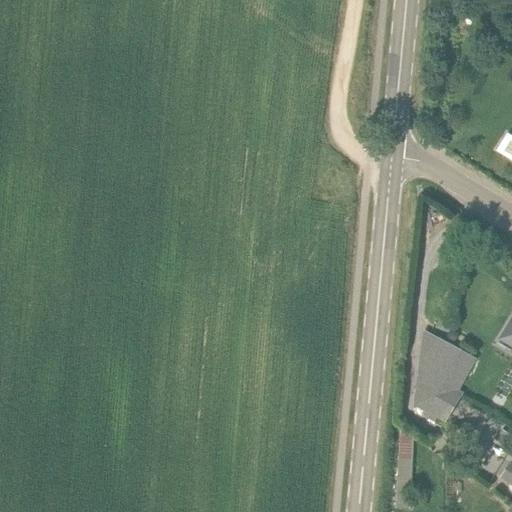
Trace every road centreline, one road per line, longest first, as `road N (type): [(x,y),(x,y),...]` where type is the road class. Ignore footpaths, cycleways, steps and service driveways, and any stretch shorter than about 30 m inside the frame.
road 1 (secondary): [(357,511),(391,159)]
road 2 (track): [(352,0),(336,121),(345,141),(368,155)]
road 3 (secondary): [(391,159),(406,0)]
road 4 (unclassified): [(511,214),(436,169),(391,159)]
